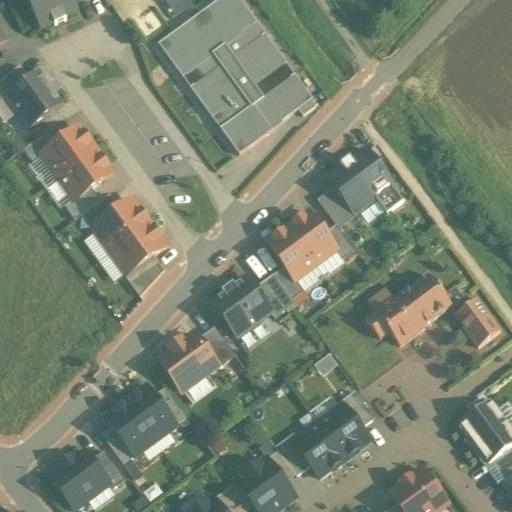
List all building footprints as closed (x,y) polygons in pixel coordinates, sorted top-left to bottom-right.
[(24,0),(40,32),(53,25),(55,28),(66,22),(64,20),(77,13),(73,4),(71,0),(24,0)] [(190,24),(158,48),(182,81),(185,79),(193,89),(190,91),(212,121),(215,119),(223,130),(220,132),(239,158),(272,134),(265,125),(275,118),(281,125),(312,103),(294,78),(291,80),(283,69),(286,67),(264,37),(261,40),(253,29),(256,27),(236,0),(223,0),(199,18),(201,21),(193,27),(190,24)] [(178,20),(195,12),(188,0),(169,0),(168,1),(178,20)] [(5,99),(29,81),(20,69),(0,82),(0,102),(1,104),(5,100),(5,99)] [(29,81),(5,99),(5,100),(29,133),(63,108),(39,74),(29,81)] [(58,181),(96,153),(85,138),(84,139),(79,132),(58,147),(42,159),(43,160),(58,181)] [(42,159),(58,147),(48,134),(22,153),(33,167),(43,160),(42,159)] [(365,152),(351,163),(349,160),(339,167),(341,170),(327,180),(334,190),(353,216),(354,215),(374,200),(391,187),(365,152)] [(108,169),(96,153),(58,181),(74,203),(74,204),(91,192),(112,177),(106,170),(108,169)] [(391,187),(374,200),(386,216),(403,204),(391,187)] [(334,190),(317,203),(335,229),(338,232),(356,218),(354,215),(353,216),(334,190)] [(75,224),(80,220),(100,205),(91,192),(74,204),(74,203),(64,210),(75,224)] [(94,238),(96,236),(93,232),(120,212),(110,198),(100,205),(80,220),(94,238)] [(374,200),(354,215),(356,218),(366,231),(386,216),(374,200)] [(120,212),(93,232),(96,236),(111,258),(151,229),(141,214),(140,215),(131,204),(120,212)] [(300,220),(287,230),(315,268),(335,254),(336,253),(324,237),(309,216),(301,221),(300,220)] [(151,229),(111,258),(126,277),(127,279),(153,259),(165,251),(157,240),(159,239),(151,229)] [(335,229),(324,237),(336,253),(335,254),(342,263),(354,254),(338,232),(335,229)] [(295,283),(315,268),(287,230),(273,240),(274,242),(266,247),(283,270),(294,284),(295,283)] [(335,254),(315,268),(325,281),(345,267),(342,263),(335,254)] [(140,300),(164,274),(153,259),(127,279),(126,277),(124,279),(140,300)] [(315,268),(295,283),(304,295),(305,296),(325,281),(315,268)] [(294,284),(283,270),(272,278),(291,304),(304,295),(295,283),(294,284)] [(291,304),(272,278),(254,291),(272,316),(271,317),(274,322),(294,307),(291,304)] [(411,291),(415,296),(432,284),(429,279),(411,291)] [(246,281),(234,289),(232,287),(222,295),(223,297),(211,306),(237,341),(239,340),(261,324),(271,317),(272,316),(254,291),(246,281)] [(375,316),(365,323),(379,343),(389,335),(400,350),(424,332),(423,330),(449,310),(455,318),(468,309),(454,290),(443,299),(432,284),(415,296),(411,291),(395,303),(394,302),(392,303),(375,316)] [(367,306),(375,316),(392,303),(385,293),(367,306)] [(455,318),(454,319),(478,352),(500,335),(476,302),(468,309),(455,318)] [(261,324),(239,340),(249,353),(271,337),(261,324)] [(214,330),(197,343),(217,368),(215,369),(218,372),(235,359),(214,330)] [(194,338),(182,347),(180,344),(169,352),(171,355),(158,364),(181,394),(182,394),(205,377),(215,369),(217,368),(197,343),(194,338)] [(205,377),(182,394),(193,409),(216,391),(205,377)] [(124,404),(155,445),(167,435),(176,429),(167,418),(154,400),(146,390),(131,401),(130,400),(124,404)] [(167,418),(178,410),(164,392),(154,400),(167,418)] [(336,409),(338,412),(343,408),(360,432),(374,422),(354,395),(336,409)] [(317,427),(338,412),(336,409),(329,399),(308,415),(317,427)] [(142,454),(155,445),(124,404),(118,409),(120,410),(105,421),(112,431),(125,449),(134,460),(142,454)] [(490,404),(458,427),(468,441),(488,468),(491,466),(511,450),(511,434),(497,413),(490,404)] [(497,413),(511,434),(511,410),(508,405),(497,413)] [(338,412),(317,427),(345,464),(352,458),(351,457),(369,444),(360,432),(343,408),(338,412)] [(167,418),(176,429),(186,421),(178,410),(167,418)] [(345,464),(317,427),(297,442),(292,446),(310,470),(319,481),(336,468),(337,470),(345,464)] [(101,438),(115,457),(125,449),(112,431),(101,438)] [(167,435),(155,445),(142,454),(149,464),(175,445),(167,435)] [(296,480),(310,470),(292,446),(297,442),(293,437),(275,451),(277,455),(283,462),(295,479),(296,480)] [(494,471),(491,466),(488,468),(468,441),(465,443),(488,475),(494,471)] [(266,463),(277,455),(275,451),(270,445),(259,453),(266,463)] [(123,468),(134,460),(125,449),(115,457),(123,468)] [(503,482),(511,475),(511,450),(491,466),(494,471),(503,482)] [(104,454),(91,464),(109,488),(108,489),(111,493),(125,483),(104,454)] [(59,473),(49,481),(72,511),(76,511),(108,489),(109,488),(91,464),(84,455),(74,463),(72,460),(57,471),(59,473)] [(266,463),(272,470),(283,462),(277,455),(266,463)] [(284,487),(295,479),(283,462),(272,470),(284,487)] [(235,486),(236,487),(241,494),(254,511),(279,511),(295,501),(284,487),(272,470),(266,463),(235,486)] [(421,472),(389,496),(397,507),(400,511),(441,511),(442,511),(447,508),(421,472)] [(511,475),(503,482),(511,494),(511,475)] [(225,495),(230,502),(241,494),(236,487),(225,495)] [(230,502),(237,511),(252,511),(254,511),(241,494),(230,502)] [(219,511),(230,502),(225,495),(213,504),(219,511)] [(212,502),(199,511),(219,511),(213,504),(212,502)] [(219,511),(237,511),(230,502),(219,511)]
